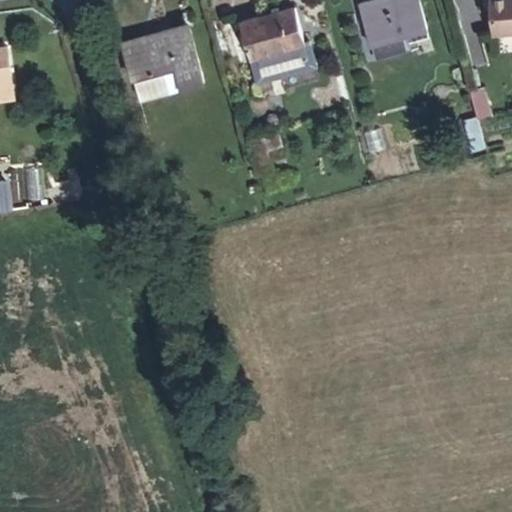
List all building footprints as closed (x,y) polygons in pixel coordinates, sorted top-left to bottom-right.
[(403,0),(382,0),(347,10),(360,52),(415,35),(403,0)] [(511,10),(478,17),(485,51),(511,46),(511,10)] [(276,12),(231,26),(248,81),(304,64),(298,46),(289,48),(276,12)] [(172,29),(111,46),(127,99),(188,81),(172,29)] [(478,116),(493,112),(486,84),(471,88),(478,116)] [(466,155),(479,151),(470,122),(457,125),(466,155)] [(276,174),(271,150),(284,147),(281,130),(249,137),(257,178),(276,174)] [(98,161),(78,165),(85,197),(104,193),(98,161)]
